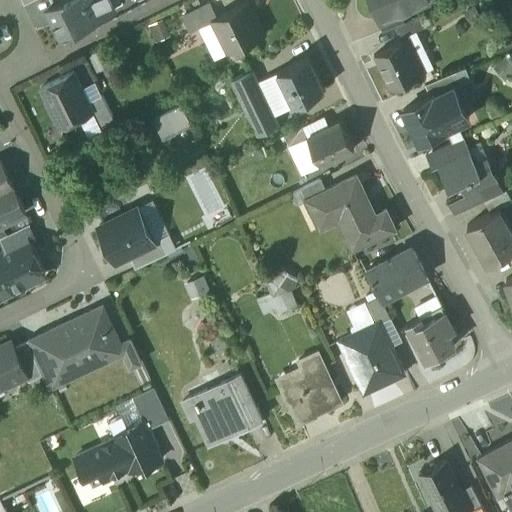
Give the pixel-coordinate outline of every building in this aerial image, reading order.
[(65,0),(47,10),(60,37),(114,10),(108,0),(65,0)] [(372,0),(381,19),(425,0),(424,0),(372,0)] [(210,2),(182,16),(190,31),(211,21),(210,20),(217,17),(210,2)] [(217,17),(210,20),(211,21),(218,35),(224,32),(232,49),(265,33),(255,14),(253,16),(246,2),(217,17)] [(418,17),(398,26),(402,37),(423,28),(418,17)] [(162,20),(153,24),(158,35),(167,31),(162,20)] [(422,72),(406,40),(377,54),(392,86),(422,72)] [(511,49),(508,52),(494,68),(505,80),(511,72),(511,49)] [(309,56),(277,72),(293,105),(303,100),(305,106),(314,102),(311,96),(325,89),(309,56)] [(464,68),(426,86),(433,98),(455,87),(470,79),(464,68)] [(257,82),(251,70),(232,79),(259,134),(278,125),(273,114),(257,82)] [(73,71),(41,87),(61,126),(93,110),(88,101),(73,71)] [(273,114),(293,105),(277,72),(257,82),(273,114)] [(455,87),(433,98),(446,125),(468,115),(455,87)] [(102,94),(88,101),(93,110),(102,129),(116,123),(102,94)] [(433,98),(406,111),(420,141),(436,133),(434,131),(446,125),(433,98)] [(165,137),(189,123),(179,106),(155,120),(165,137)] [(308,136),(307,136),(308,138),(321,164),(354,148),(340,120),(308,136)] [(303,126),(284,135),(289,147),(308,138),(307,136),(308,136),(303,126)] [(464,136),(432,150),(438,162),(469,147),(464,136)] [(438,162),(437,163),(449,187),(459,182),(464,192),(465,194),(470,192),(481,186),(498,178),(481,141),(469,147),(438,162)] [(0,159),(0,191),(13,185),(0,159)] [(326,189),(306,199),(307,200),(315,218),(338,207),(342,216),(338,218),(353,248),(395,228),(386,208),(376,213),(357,174),(326,189)] [(321,178),(292,192),(297,204),(307,200),(306,199),(326,189),(321,178)] [(13,185),(0,191),(0,222),(0,223),(25,211),(13,185)] [(481,186),(470,192),(475,203),(484,200),(487,198),(481,186)] [(487,198),(484,200),(489,213),(497,208),(498,209),(511,201),(506,190),(487,198)] [(464,192),(448,200),(454,213),(475,203),(470,192),(465,194),(464,192)] [(137,206),(99,224),(117,260),(129,254),(154,242),(154,240),(137,206)] [(489,213),(466,226),(488,264),(511,252),(511,250),(511,234),(498,209),(497,208),(489,213)] [(6,234),(0,236),(0,238),(5,250),(28,238),(29,240),(34,237),(28,223),(6,234)] [(154,242),(129,254),(136,266),(168,251),(161,237),(154,240),(154,242)] [(5,250),(0,252),(0,276),(4,275),(11,289),(13,288),(18,290),(24,287),(25,282),(45,272),(29,240),(28,238),(5,250)] [(411,247),(378,264),(376,264),(366,269),(382,300),(427,277),(411,247)] [(298,278),(275,262),(265,277),(271,292),(273,296),(291,288),(292,287),(298,278)] [(192,297),(210,291),(205,277),(187,283),(192,297)] [(276,311),(297,303),(291,288),(272,297),(271,292),(256,297),(263,312),(274,308),(276,311)] [(370,301),(379,322),(388,318),(379,297),(370,301)] [(103,305),(53,328),(69,362),(96,349),(101,360),(124,350),(121,343),(103,305)] [(443,312),(423,323),(420,317),(407,324),(426,361),(453,347),(446,335),(453,331),(443,312)] [(379,322),(341,339),(364,390),(402,372),(379,322)] [(53,328),(27,340),(27,341),(42,373),(48,385),(74,373),(69,362),(53,328)] [(141,359),(131,338),(121,343),(124,350),(131,364),(141,359)] [(11,339),(0,344),(0,386),(27,374),(15,346),(11,339)] [(42,373),(27,341),(15,346),(27,374),(29,379),(42,373)] [(304,372),(280,384),(297,420),(340,399),(316,349),(297,358),(304,372)] [(240,373),(194,395),(199,406),(200,405),(202,411),(196,414),(210,443),(238,430),(239,431),(241,430),(240,429),(260,420),(260,421),(262,420),(240,373)] [(144,420),(148,428),(169,419),(154,387),(134,396),(144,420)] [(148,428),(144,420),(128,427),(129,430),(114,437),(115,439),(76,456),(84,474),(87,473),(93,485),(129,469),(130,470),(144,464),(146,466),(162,459),(148,428)] [(511,441),(480,459),(498,496),(504,492),(511,507),(511,441)] [(460,490),(446,460),(417,474),(435,511),(467,511),(469,511),(470,510),(460,490)] [(470,486),(460,490),(470,510),(480,505),(470,486)]
